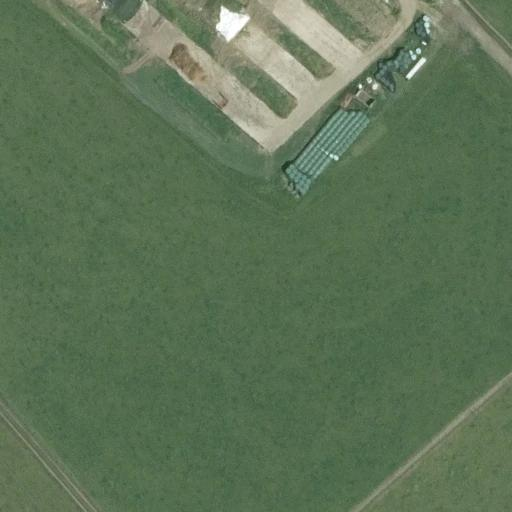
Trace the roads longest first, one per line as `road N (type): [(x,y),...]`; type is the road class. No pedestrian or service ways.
road 1 (track): [(511,374),(355,511)]
road 2 (track): [(0,408),(89,511)]
